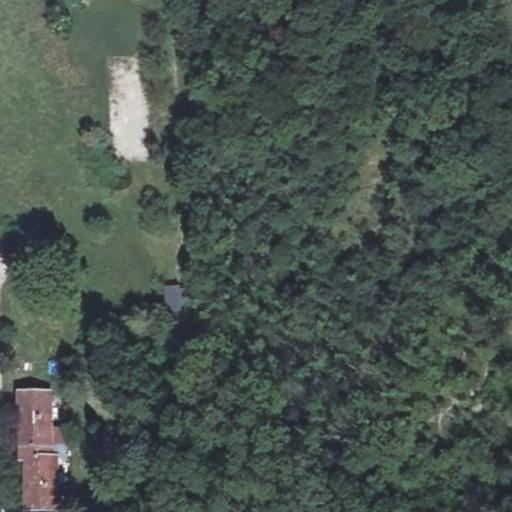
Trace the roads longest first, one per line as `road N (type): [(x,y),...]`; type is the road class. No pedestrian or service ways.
road 1 (track): [(229,511),(369,31),(370,0)]
road 2 (track): [(0,274),(28,277),(48,297),(142,459),(151,511)]
road 3 (track): [(446,0),(511,201)]
